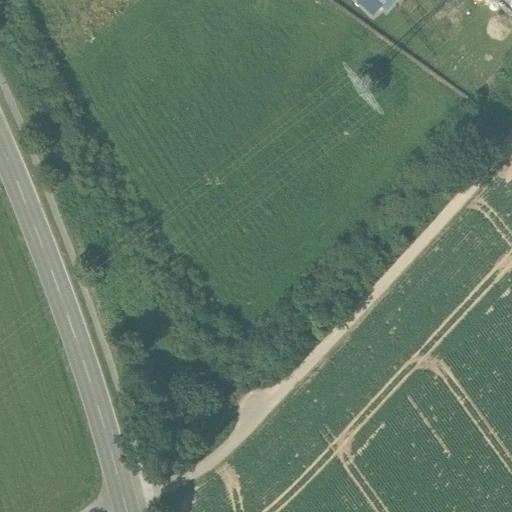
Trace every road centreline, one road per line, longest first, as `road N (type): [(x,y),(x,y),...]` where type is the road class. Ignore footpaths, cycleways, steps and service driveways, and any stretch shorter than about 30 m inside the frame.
road 1 (track): [(96,511),(193,478),(222,459),(511,146)]
road 2 (tertiary): [(0,131),(109,416)]
